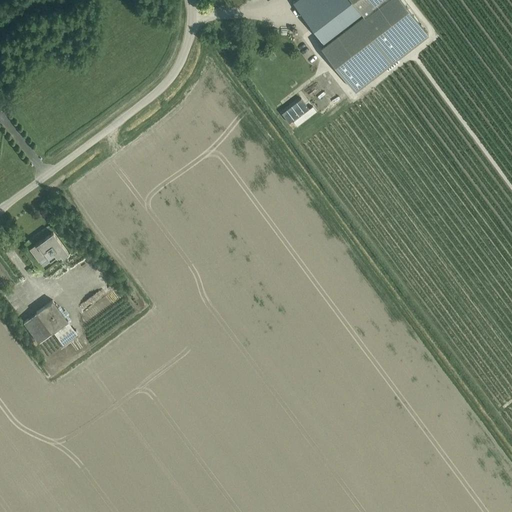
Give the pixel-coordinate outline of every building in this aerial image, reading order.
[(362,14),(351,0),(295,0),(292,2),(312,27),(324,43),(362,14)] [(320,46),(354,90),(365,81),(357,71),(378,56),(385,65),(395,58),(388,48),(419,24),(400,0),(381,0),(363,15),(362,14),(324,43),(320,46)] [(363,15),(381,0),(351,0),(362,14),(363,15)] [(53,232),(29,249),(38,262),(45,256),(50,262),(60,255),(62,258),(68,253),(54,234),(53,232)] [(89,255),(77,262),(80,267),(92,260),(89,255)] [(63,283),(72,275),(66,270),(58,277),(63,283)] [(52,300),(37,311),(53,331),(67,321),(52,300)] [(38,342),(53,331),(37,311),(36,312),(36,313),(23,322),(38,342)] [(53,331),(62,344),(76,333),(67,321),(53,331)]
